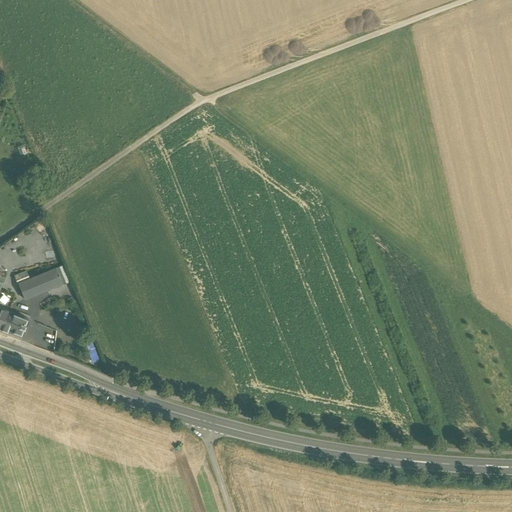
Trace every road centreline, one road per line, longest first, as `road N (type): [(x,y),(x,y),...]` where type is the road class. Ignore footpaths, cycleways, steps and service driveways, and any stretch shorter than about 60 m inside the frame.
road 1 (track): [(511,333),(60,0)]
road 2 (track): [(0,240),(201,101),(473,0)]
road 3 (secondary): [(511,467),(386,459),(254,435),(120,396),(0,348)]
